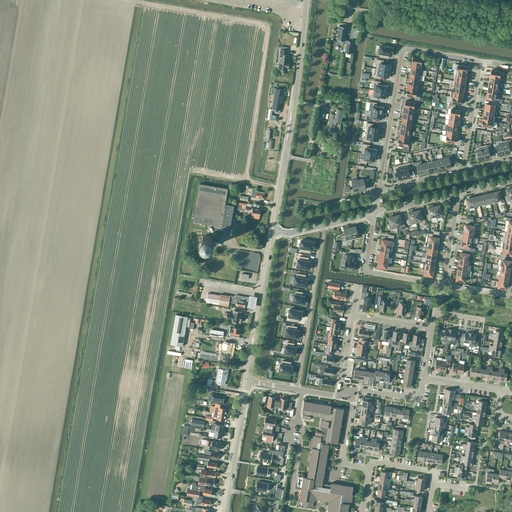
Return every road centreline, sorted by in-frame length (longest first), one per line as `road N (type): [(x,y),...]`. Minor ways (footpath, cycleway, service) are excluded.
road 1 (tertiary): [(273,230),(306,0)]
road 2 (residential): [(479,61),(402,50),(378,191)]
road 3 (residential): [(295,389),(323,225)]
road 4 (tertiary): [(247,381),(273,230)]
road 5 (unknown): [(295,231),(271,375)]
road 6 (residential): [(374,212),(364,272),(442,285)]
road 7 (tertiary): [(224,511),(247,381)]
